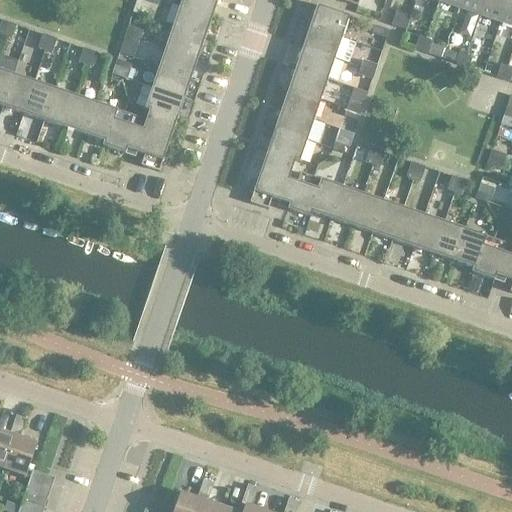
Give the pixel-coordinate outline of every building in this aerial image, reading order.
[(136,0),(132,13),(153,21),(157,7),(151,5),(136,0)] [(159,0),(152,0),(151,5),(157,7),(163,9),(165,2),(159,0)] [(216,0),(180,0),(179,7),(211,18),(216,0)] [(460,0),(437,0),(437,2),(458,9),(460,0)] [(483,0),(460,0),(458,9),(478,16),(483,0)] [(506,0),(483,0),(478,16),(498,23),(506,0)] [(511,0),(506,0),(498,23),(511,27),(511,0)] [(348,17),(316,6),(308,28),(341,39),(348,17)] [(211,18),(179,7),(172,27),(204,38),(211,18)] [(395,11),(390,26),(397,28),(402,14),(395,11)] [(410,16),(402,14),(397,28),(405,31),(410,16)] [(15,26),(8,23),(3,38),(10,40),(15,26)] [(388,31),(374,26),(371,34),(385,39),(388,31)] [(142,31),(127,27),(125,34),(139,39),(142,31)] [(204,38),(172,27),(165,47),(197,58),(204,38)] [(341,39),(308,28),(302,49),(334,59),(341,39)] [(139,39),(125,34),(122,41),(137,46),(139,39)] [(49,37),(41,35),(36,49),(44,52),(49,37)] [(56,40),(49,37),(44,52),(51,54),(56,40)] [(418,37),(413,50),(420,53),(425,39),(418,37)] [(431,41),(425,39),(420,53),(427,55),(431,41)] [(197,58),(165,47),(158,68),(190,79),(197,58)] [(90,51),(82,49),(77,63),(85,66),(90,51)] [(334,59),(302,49),(295,69),(327,80),(334,59)] [(442,50),(439,59),(453,64),(456,55),(442,50)] [(97,54),(90,51),(85,66),(92,68),(97,54)] [(459,51),(454,64),(461,66),(465,53),(459,51)] [(472,55),(465,53),(461,66),(468,69),(472,55)] [(130,65),(116,60),(113,68),(128,72),(130,65)] [(362,61),(359,68),(374,73),(376,66),(362,61)] [(500,65),(495,78),(502,80),(506,67),(500,65)] [(511,72),(511,69),(506,67),(502,80),(508,83),(511,72)] [(128,72),(113,68),(111,75),(125,80),(128,72)] [(190,79),(158,68),(151,88),(183,99),(190,79)] [(374,73),(359,68),(357,76),(371,81),(374,73)] [(327,80),(295,69),(288,89),(320,100),(327,80)] [(13,76),(0,71),(0,107),(2,108),(13,76)] [(33,83),(13,76),(2,108),(22,115),(33,83)] [(54,90),(33,83),(22,115),(43,122),(54,90)] [(183,99),(151,88),(143,110),(148,112),(148,110),(176,120),(183,99)] [(320,100),(288,89),(281,110),(313,121),(320,100)] [(74,97),(54,90),(43,122),(63,129),(74,97)] [(94,104),(74,97),(63,129),(83,136),(94,104)] [(348,102),(345,109),(360,114),(362,107),(348,102)] [(116,111),(94,104),(83,136),(103,142),(105,143),(113,120),(116,111)] [(360,114),(345,109),(343,117),(357,122),(360,114)] [(148,110),(148,112),(142,130),(133,127),(120,123),(113,120),(105,143),(103,142),(101,147),(124,155),(126,150),(143,156),(152,158),(162,162),(176,120),(148,110)] [(313,121),(281,110),(274,130),(306,141),(313,121)] [(511,112),(504,110),(502,117),(511,120),(511,112)] [(123,114),(116,111),(113,120),(120,123),(123,114)] [(136,118),(123,114),(120,123),(133,127),(136,118)] [(511,120),(502,117),(500,124),(511,128),(511,120)] [(306,141),(274,130),(267,151),(294,160),(294,161),(298,163),(306,141)] [(336,136),(334,143),(348,148),(351,141),(336,136)] [(348,148),(334,143),(332,150),(346,155),(348,148)] [(376,151),(369,149),(364,163),(371,166),(376,151)] [(294,160),(267,151),(252,193),(262,196),(271,199),(288,205),(286,210),(309,218),(311,214),(310,213),(317,190),(307,187),(296,183),(287,180),(294,161),(294,160)] [(383,154),(376,151),(371,166),(379,168),(383,154)] [(505,156),(491,151),(488,158),(502,163),(505,156)] [(152,158),(143,156),(140,166),(148,169),(152,158)] [(162,162),(152,158),(148,169),(158,173),(162,162)] [(502,163),(488,158),(486,165),(500,170),(502,163)] [(417,165),(410,163),(405,177),(412,180),(417,165)] [(424,168),(417,165),(412,180),(419,182),(424,168)] [(299,174),(296,183),(307,187),(310,178),(299,174)] [(458,179),(451,177),(446,191),(453,194),(458,179)] [(341,188),(310,178),(307,187),(317,190),(310,213),(311,214),(330,220),(341,188)] [(465,182),(458,179),(453,194),(460,196),(465,182)] [(493,189),(479,185),(477,192),(491,197),(493,189)] [(361,195),(341,188),(330,220),(350,227),(361,195)] [(491,197),(477,192),(474,199),(488,204),(491,197)] [(262,196),(252,193),(249,204),(258,207),(262,196)] [(382,202),(361,195),(350,227),(371,234),(382,202)] [(271,199),(262,196),(258,207),(267,210),(271,199)] [(402,209),(382,202),(371,234),(391,241),(402,209)] [(423,216),(402,209),(391,241),(412,248),(423,216)] [(443,223),(423,216),(412,248),(432,255),(443,223)] [(464,230),(443,223),(432,255),(453,262),(464,230)] [(494,240),(464,230),(453,262),(472,269),(473,269),(481,246),(491,250),(494,240)] [(505,244),(494,240),(491,250),(502,253),(505,244)] [(511,252),(511,256),(502,253),(491,250),(481,246),(473,269),(472,269),(470,273),(493,281),(495,276),(511,281),(511,252)] [(15,416),(12,426),(22,429),(25,420),(15,416)] [(22,429),(12,426),(8,435),(14,437),(19,439),(22,429)] [(14,437),(8,435),(0,432),(0,468),(2,470),(14,437)] [(35,444),(19,439),(14,437),(2,470),(24,477),(35,444)] [(45,476),(31,471),(19,508),(17,511),(41,511),(43,509),(53,479),(45,476)] [(202,480),(199,490),(209,493),(212,484),(202,480)] [(247,485),(243,495),(254,498),(257,489),(247,485)] [(209,493),(199,490),(196,499),(201,501),(197,511),(219,511),(221,508),(206,503),(209,493)] [(173,511),(197,511),(201,501),(196,499),(180,494),(173,511)] [(254,498),(243,495),(240,505),(244,506),(242,511),(262,511),(250,508),(254,498)] [(287,499),(284,509),(293,511),(294,511),(298,503),(287,499)]
